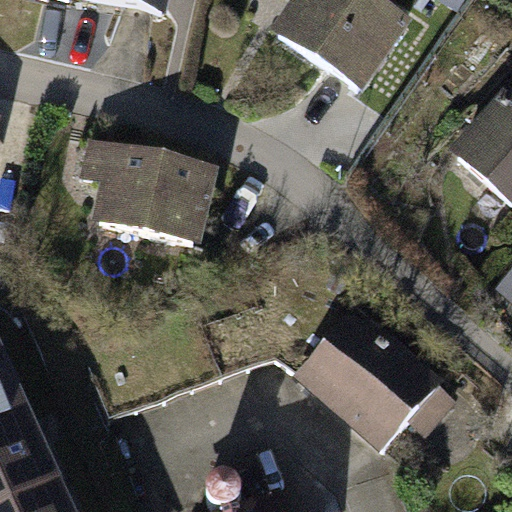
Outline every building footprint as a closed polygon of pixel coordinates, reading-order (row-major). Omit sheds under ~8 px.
[(81,0),(80,6),(188,34),(196,0),(81,0)] [(413,0),(338,0),(306,48),(377,95),(432,12),(413,0)] [(511,131),(474,170),(511,207),(511,131)] [(0,198),(16,141),(0,136),(0,198)] [(113,202),(105,231),(214,259),(232,189),(108,158),(98,198),(113,202)] [(511,290),(502,301),(511,310),(511,290)] [(362,315),(310,378),(374,431),(405,456),(457,393),(362,315)] [(0,379),(0,511),(97,511),(55,422),(29,366),(0,379)]
